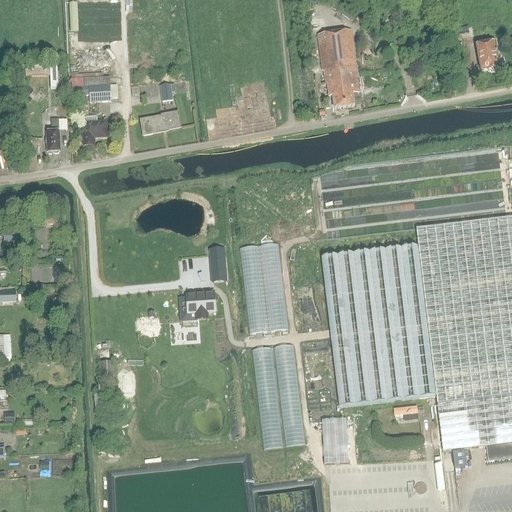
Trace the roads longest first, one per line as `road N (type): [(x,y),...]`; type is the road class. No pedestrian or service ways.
road 1 (unclassified): [(0,180),(511,89)]
road 2 (track): [(281,0),(294,129)]
